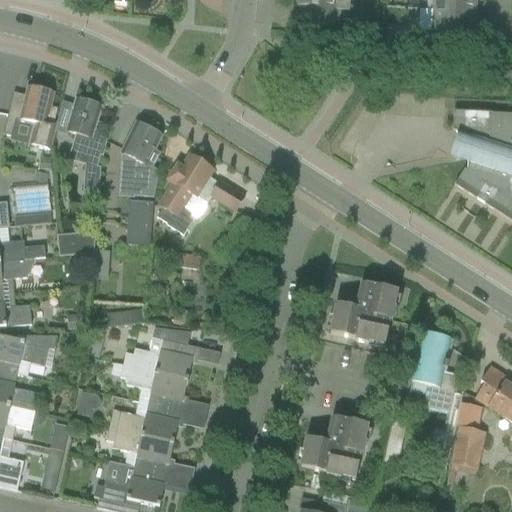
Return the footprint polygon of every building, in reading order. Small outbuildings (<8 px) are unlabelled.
[(293,0),(293,8),(307,9),(307,21),(323,22),(335,23),(340,23),(340,12),(349,13),(350,0),(293,0)] [(433,0),(433,12),(475,15),(475,0),(433,0)] [(431,34),(473,37),(475,15),(433,12),(431,34)] [(322,38),(322,29),(323,22),(307,21),(306,37),(322,38)] [(417,45),(426,45),(427,33),(417,33),(417,45)] [(29,148),(49,153),(56,126),(52,125),(55,112),(50,111),(53,96),(28,90),(26,98),(13,94),(3,137),(12,139),(15,123),(34,128),(29,148)] [(83,193),(99,194),(101,170),(97,169),(100,157),(103,158),(107,141),(99,138),(102,126),(97,124),(101,110),(97,108),(98,105),(88,102),(86,105),(76,102),(65,135),(75,138),(68,162),(85,167),(83,193)] [(454,187),(511,224),(511,116),(453,114),(452,133),(455,133),(460,139),(463,146),(466,152),(467,165),(466,173),(464,171),(454,187)] [(127,146),(122,156),(132,161),(129,197),(129,198),(153,200),(158,174),(152,171),(160,155),(154,152),(160,139),(157,137),(158,134),(146,128),(144,131),(136,127),(127,146)] [(162,211),(156,220),(167,227),(166,228),(183,239),(195,219),(182,211),(191,198),(195,200),(195,199),(207,206),(211,199),(235,214),(244,201),(218,185),(218,186),(208,180),(213,172),(190,158),(182,171),(177,168),(167,183),(172,186),(158,209),(162,211)] [(39,160),(38,172),(50,173),(50,161),(39,160)] [(35,175),(34,184),(46,185),(47,177),(35,175)] [(47,188),(11,192),(13,217),(50,214),(47,188)] [(126,247),(150,249),(153,205),(129,204),(126,247)] [(57,238),(59,259),(79,257),(79,258),(94,257),(95,235),(57,238)] [(0,264),(34,262),(45,261),(44,249),(24,251),(23,244),(0,246),(0,264)] [(178,271),(199,273),(201,259),(180,256),(178,271)] [(79,258),(80,271),(92,271),(94,257),(79,258)] [(0,297),(3,297),(2,283),(27,281),(26,278),(29,278),(34,262),(0,264),(0,297)] [(334,310),(392,323),(395,310),(393,310),(397,294),(361,286),(357,304),(348,302),(346,309),(335,307),(334,310)] [(3,297),(0,297),(0,330),(31,328),(29,309),(14,310),(4,311),(3,297)] [(369,345),(384,349),(390,323),(392,324),(392,323),(334,310),(332,320),(333,321),(330,336),(355,342),(355,344),(369,347),(369,345)] [(177,311),(173,323),(184,326),(188,315),(177,311)] [(141,312),(117,315),(119,327),(119,328),(143,325),(143,324),(141,312)] [(68,319),(69,333),(87,331),(86,317),(68,319)] [(173,380),(187,383),(194,350),(186,349),(189,336),(155,331),(149,356),(134,352),(132,358),(125,357),(122,369),(139,372),(173,380)] [(91,334),(86,358),(98,361),(104,337),(91,334)] [(422,336),(411,385),(428,389),(423,412),(450,418),(459,379),(442,375),(443,371),(447,372),(448,366),(445,365),(449,350),(451,342),(422,336)] [(67,337),(65,347),(80,350),(82,341),(67,337)] [(0,374),(17,378),(27,380),(30,367),(45,370),(46,364),(48,353),(54,354),(54,353),(57,340),(26,339),(25,339),(24,345),(0,339),(0,374)] [(84,360),(82,368),(92,371),(94,363),(84,360)] [(138,405),(180,415),(187,383),(122,369),(120,380),(127,382),(126,388),(141,392),(138,405)] [(511,436),(510,441),(511,442),(511,390),(505,385),(507,382),(490,370),(480,385),(484,387),(474,402),(511,426),(511,436)] [(0,407),(34,415),(38,397),(14,391),(17,378),(0,374),(0,407)] [(76,417),(89,420),(91,412),(95,412),(100,409),(101,403),(98,398),(81,395),(76,417)] [(108,432),(173,446),(180,415),(138,405),(134,419),(112,414),(108,432)] [(0,440),(2,441),(13,443),(15,430),(30,433),(32,427),(34,415),(0,407),(0,440)] [(34,415),(32,427),(38,428),(45,424),(46,418),(34,415)] [(305,444),(363,457),(365,445),(364,444),(367,428),(331,420),(328,438),(318,436),(317,443),(305,441),(305,444)] [(382,465),(397,468),(407,425),(391,422),(382,465)] [(60,457),(65,429),(54,427),(49,455),(60,457)] [(445,492),(451,494),(456,474),(475,479),(476,473),(484,436),(459,430),(451,467),(445,492)] [(133,471),(166,478),(173,446),(108,432),(106,444),(113,445),(112,452),(136,457),(133,471)] [(0,479),(19,484),(23,465),(9,462),(13,443),(2,441),(0,440),(0,479)] [(339,480),(355,483),(361,458),(362,458),(363,457),(305,444),(302,454),(304,455),(300,471),(320,475),(326,476),(326,478),(339,481),(339,480)] [(96,488),(93,500),(98,502),(96,511),(99,511),(138,511),(139,506),(159,510),(166,478),(133,471),(129,489),(105,484),(103,490),(96,488)] [(44,480),(42,491),(54,493),(56,482),(44,480)] [(357,490),(355,501),(363,502),(366,492),(357,490)] [(350,501),(347,511),(366,511),(368,504),(350,501)] [(343,511),(345,509),(320,503),(318,511),(343,511)]
